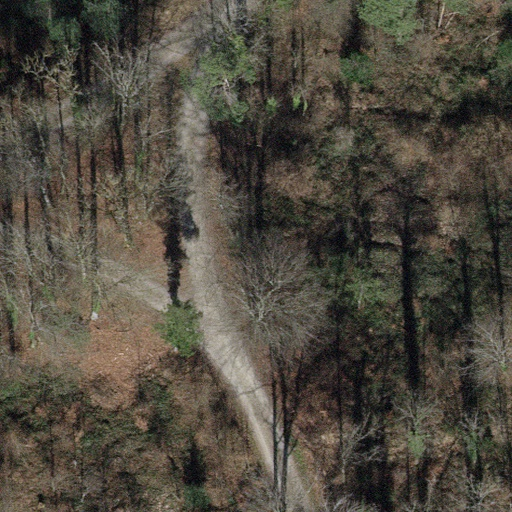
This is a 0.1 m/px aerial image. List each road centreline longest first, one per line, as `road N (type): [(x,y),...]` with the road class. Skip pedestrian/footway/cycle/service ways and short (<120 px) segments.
road 1 (track): [(289,511),(222,338),(189,184),(211,77),(248,0)]
road 2 (track): [(237,0),(0,145)]
road 3 (track): [(222,338),(133,281),(0,237)]
